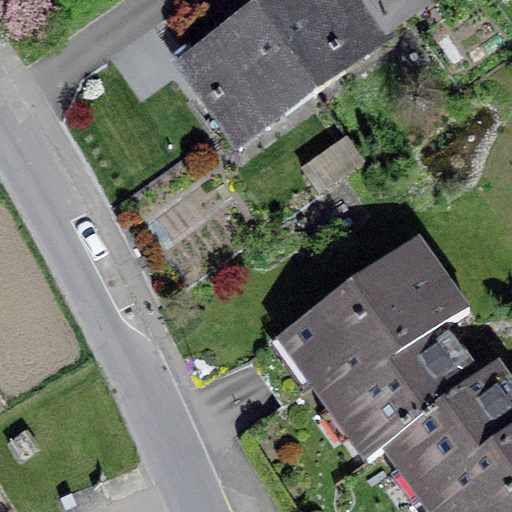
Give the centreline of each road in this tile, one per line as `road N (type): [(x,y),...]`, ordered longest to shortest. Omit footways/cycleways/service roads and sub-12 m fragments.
road 1 (tertiary): [(203,511),(0,123)]
road 2 (residential): [(0,112),(168,0)]
